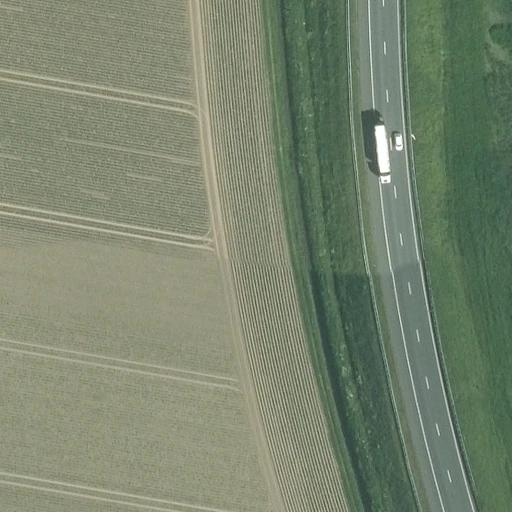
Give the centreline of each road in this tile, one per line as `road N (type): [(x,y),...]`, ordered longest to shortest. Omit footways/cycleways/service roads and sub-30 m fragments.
road 1 (track): [(353,511),(294,261),(264,0)]
road 2 (track): [(383,511),(334,318),(299,0)]
road 3 (motorway): [(383,0),(401,246),(457,511)]
